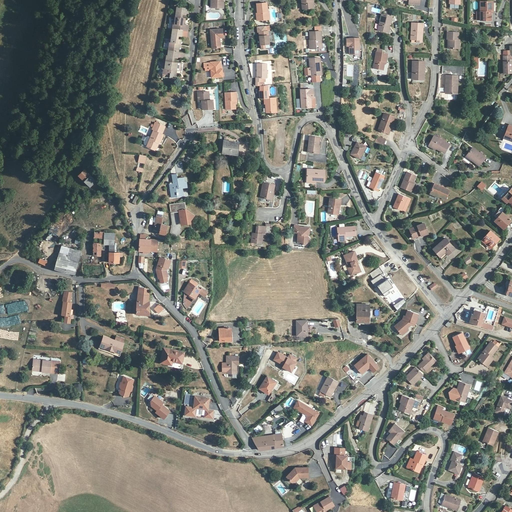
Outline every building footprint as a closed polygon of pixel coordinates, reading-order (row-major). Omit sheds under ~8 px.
[(314,1),(313,0),(301,0),(303,9),(312,8),(312,1),(314,1)] [(493,11),(493,1),(480,2),(481,21),(486,20),(491,20),(491,15),(491,11),(493,11)] [(268,11),(267,2),(257,3),(258,12),(259,12),(259,15),(256,15),(257,20),(270,19),(269,11),(268,11)] [(187,8),(177,7),(175,20),(174,19),(173,24),(175,24),(174,29),(173,29),(171,42),(170,42),(169,45),(171,45),(170,49),(169,49),(168,56),(167,56),(166,64),(162,63),(162,68),(164,68),(165,68),(164,74),(169,74),(169,77),(175,78),(176,70),(180,71),(181,63),(173,62),(174,57),(178,58),(179,47),(180,40),(177,40),(178,36),(182,36),(182,30),(187,31),(188,26),(184,25),(183,25),(184,18),(182,18),(182,14),(186,15),(187,8)] [(392,17),(382,15),(378,30),(387,32),(389,24),(390,25),(392,17)] [(423,23),(411,23),(411,40),(416,40),(420,40),(420,32),(422,32),(423,23)] [(266,32),(265,26),(257,27),(258,32),(259,32),(260,45),(261,45),(261,49),(265,49),(265,44),(269,44),(268,31),(266,32)] [(223,37),(222,29),(210,30),(212,48),(221,47),(220,43),(220,38),(223,37)] [(322,39),(321,36),(321,31),(310,32),(310,40),(309,40),(310,49),(321,48),(320,40),(322,39)] [(459,32),(447,32),(447,39),(448,39),(450,40),(450,49),(459,49),(460,40),(458,40),(459,32)] [(359,43),(347,42),(347,44),(350,44),(350,46),(350,54),(360,54),(360,49),(359,43)] [(381,53),(377,52),(374,68),(383,70),(384,64),(385,61),(386,62),(388,54),(381,53)] [(503,63),(504,73),(511,73),(511,62),(511,61),(511,55),(511,56),(509,56),(504,56),(503,63)] [(321,66),(320,58),(309,59),(311,76),(320,75),(319,66),(321,66)] [(220,67),(220,61),(210,62),(210,63),(204,63),(204,67),(205,67),(206,71),(211,70),(212,78),(223,76),(222,69),(221,69),(220,67)] [(424,61),(412,61),(412,80),(422,80),(422,71),(424,70),(424,61)] [(267,64),(257,63),(257,77),(256,77),(256,85),(262,85),(262,78),(267,78),(267,64)] [(457,75),(445,75),(445,85),(446,85),(446,93),(457,94),(457,75)] [(269,98),(268,90),(268,86),(260,87),(260,90),(259,90),(260,98),(264,98),(264,104),(266,104),(266,112),(277,112),(276,97),(269,98)] [(313,97),(313,89),(301,90),(302,105),(302,108),(311,107),(311,98),(313,97)] [(209,100),(209,91),(198,92),(198,101),(202,101),(202,109),(213,108),(213,100),(209,100)] [(236,100),(236,92),(225,93),(226,109),(235,109),(235,104),(235,100),(236,100)] [(394,116),(384,113),(378,130),(388,133),(394,116)] [(165,126),(156,122),(152,130),(154,131),(147,147),(155,150),(158,143),(160,143),(164,135),(162,134),(165,126)] [(320,137),(313,136),(310,136),(308,152),(318,153),(320,137)] [(386,140),(377,136),(375,143),(384,146),(386,140)] [(449,144),(433,136),(430,143),(432,148),(435,149),(437,149),(444,153),(449,144)] [(229,141),(224,140),(223,153),(236,154),(238,142),(229,141)] [(366,146),(357,142),(355,145),(355,147),(354,149),(351,154),(360,158),(366,146)] [(485,157),(472,147),(466,155),(472,159),(471,161),(479,166),(485,157)] [(183,162),(179,161),(172,171),(174,183),(170,183),(171,194),(177,193),(177,197),(183,196),(182,188),(183,188),(183,187),(187,186),(186,181),(185,181),(184,181),(183,177),(178,178),(177,174),(184,172),(183,162)] [(96,181),(84,169),(79,176),(81,178),(84,181),(90,187),(96,181)] [(325,170),(320,170),(308,169),(307,183),(316,183),(316,181),(325,181),(325,170)] [(384,175),(376,172),(369,187),(378,191),(384,175)] [(415,176),(407,172),(400,187),(411,192),(414,184),(412,183),(413,180),(415,176)] [(275,185),(263,182),(260,197),(270,199),(271,193),(273,193),(275,185)] [(486,186),(482,182),(477,186),(482,190),(486,186)] [(450,189),(435,183),(431,192),(440,196),(446,199),(450,189)] [(511,188),(502,199),(511,208),(511,207),(511,188)] [(398,194),(393,208),(406,213),(411,198),(398,194)] [(330,198),(329,206),(328,213),(337,214),(338,205),(340,205),(340,200),(330,198)] [(186,208),(185,202),(184,202),(170,204),(171,212),(171,213),(179,212),(181,222),(184,221),(185,224),(191,223),(190,220),(194,215),(186,209),(186,208)] [(501,213),(498,210),(494,216),(496,218),(494,221),(503,229),(511,220),(502,212),(501,213)] [(157,230),(160,231),(161,224),(162,220),(166,221),(167,216),(161,215),(161,217),(157,216),(154,230),(157,230)] [(428,233),(424,223),(409,229),(412,237),(420,234),(421,236),(428,233)] [(161,224),(160,231),(159,233),(166,234),(167,225),(161,224)] [(299,225),(294,225),(294,233),(298,233),(298,242),(302,243),(305,245),(310,240),(308,238),(308,235),(309,234),(309,227),(299,226),(299,225)] [(266,227),(257,226),(256,233),(252,233),(251,243),(261,244),(262,239),(262,234),(265,235),(266,227)] [(356,235),(355,226),(337,228),(339,241),(346,240),(345,236),(356,235)] [(499,238),(490,230),(482,240),(490,247),(499,238)] [(109,252),(115,252),(114,244),(114,233),(105,232),(94,232),(94,237),(105,238),(105,244),(109,245),(109,252)] [(145,235),(140,234),(139,251),(143,251),(147,251),(157,252),(157,248),(158,240),(145,239),(145,235)] [(455,248),(445,238),(433,249),(440,257),(445,252),(447,255),(455,248)] [(101,243),(93,243),(93,244),(93,250),(93,255),(100,256),(101,244),(101,243)] [(82,252),(71,248),(69,255),(60,252),(55,269),(66,273),(75,274),(82,252)] [(358,260),(354,251),(344,256),(348,265),(347,265),(351,276),(356,274),(356,272),(360,270),(358,265),(357,265),(355,261),(358,260)] [(123,253),(115,252),(109,252),(109,263),(118,263),(119,257),(122,257),(123,253)] [(170,260),(168,260),(163,259),(161,278),(168,277),(166,270),(167,268),(170,260)] [(380,267),(369,273),(373,280),(371,281),(380,297),(392,289),(383,273),(380,267)] [(198,284),(191,280),(184,291),(185,292),(184,304),(188,307),(194,297),(198,292),(199,293),(199,292),(201,289),(196,286),(198,284)] [(140,294),(149,295),(149,289),(139,287),(138,294),(140,294)] [(201,289),(199,292),(206,295),(208,291),(202,287),(201,289)] [(68,291),(64,291),(64,293),(62,301),(62,303),(64,304),(62,315),(65,316),(64,322),(70,323),(71,316),(70,316),(70,313),(71,309),(72,303),(69,302),(72,292),(68,291)] [(148,301),(149,295),(140,294),(138,294),(137,301),(137,313),(150,314),(149,302),(148,301)] [(369,304),(357,304),(357,322),(369,322),(369,304)] [(499,307),(494,325),(496,325),(497,325),(502,308),(499,307)] [(402,320),(395,327),(401,334),(408,327),(408,326),(410,325),(413,327),(414,324),(415,324),(419,314),(408,310),(405,316),(404,316),(402,320)] [(485,314),(474,311),(473,315),(471,315),(469,322),(481,325),(485,314)] [(511,319),(504,317),(502,324),(511,327),(511,319)] [(307,336),(307,320),(297,320),(297,325),(297,336),(307,336)] [(231,340),(230,328),(219,329),(220,341),(231,340)] [(469,348),(462,333),(452,337),(456,345),(458,344),(461,352),(469,348)] [(123,343),(104,337),(104,338),(101,345),(120,352),(123,343)] [(497,347),(490,342),(477,359),(484,364),(490,356),(497,347)] [(120,352),(101,345),(100,349),(118,355),(120,352)] [(184,352),(164,348),(161,362),(168,364),(168,366),(182,369),(183,364),(183,363),(182,363),(183,354),(184,352)] [(284,365),(282,367),(291,372),(297,362),(295,361),(297,358),(290,354),(288,357),(278,352),(274,360),(281,364),(282,362),(284,363),(284,365)] [(436,360),(428,352),(424,356),(425,358),(424,360),(419,364),(424,369),(426,370),(436,360)] [(354,366),(363,376),(370,369),(373,372),(378,367),(367,354),(354,366)] [(238,364),(238,356),(227,356),(227,362),(222,362),(222,372),(227,372),(227,373),(232,373),(232,371),(236,371),(236,365),(238,364)] [(493,358),(490,356),(484,364),(487,366),(493,358)] [(60,359),(51,358),(51,361),(33,359),(32,369),(41,370),(41,371),(45,372),(50,372),(51,371),(59,372),(60,359)] [(423,374),(415,367),(405,378),(412,385),(423,374)] [(276,382),(267,376),(259,388),(268,394),(271,390),(272,387),(276,382)] [(118,396),(131,398),(134,379),(122,377),(118,396)] [(338,382),(328,377),(321,391),(325,393),(330,396),(333,390),(334,391),(338,382)] [(470,385),(460,382),(457,389),(453,388),(452,390),(449,392),(450,398),(455,400),(456,398),(464,401),(470,385)] [(272,393),(268,401),(272,403),(277,396),(272,393)] [(414,399),(405,396),(402,395),(400,402),(401,403),(398,410),(409,414),(411,406),(416,408),(419,401),(414,399)] [(163,403),(154,396),(150,401),(151,405),(157,410),(156,412),(164,418),(170,411),(162,405),(163,403)] [(210,398),(195,396),(194,407),(185,406),(183,417),(214,421),(214,418),(213,418),(214,410),(208,409),(210,398)] [(511,401),(511,400),(501,396),(495,412),(503,415),(506,407),(509,408),(511,401)] [(298,400),(294,407),(304,414),(302,417),(305,419),(304,421),(311,425),(319,413),(298,400)] [(442,410),(437,409),(434,417),(442,420),(441,421),(450,424),(454,414),(442,410)] [(373,415),(364,412),(363,416),(360,415),(358,421),(361,421),(360,424),(359,428),(367,431),(373,415)] [(285,431),(290,438),(301,431),(293,420),(286,425),(288,429),(285,431)] [(404,432),(394,424),(388,431),(390,433),(386,439),(393,445),(404,432)] [(498,431),(489,428),(483,441),(487,443),(492,445),(498,431)] [(284,446),(282,434),(273,435),(252,438),(254,443),(258,448),(259,450),(284,446)] [(335,434),(334,444),(342,445),(343,435),(335,434)] [(345,448),(335,447),(334,455),(333,460),(336,460),(336,465),(336,467),(337,467),(336,471),(341,471),(341,468),(351,468),(351,456),(346,456),(346,455),(344,455),(345,448)] [(427,455),(417,451),(413,459),(410,458),(408,463),(410,464),(408,468),(419,472),(421,466),(419,465),(420,462),(423,464),(427,455)] [(462,455),(454,451),(450,460),(452,461),(448,470),(458,474),(462,465),(459,464),(462,455)] [(308,477),(308,467),(297,468),(297,469),(295,470),(294,469),(286,477),(292,482),(296,481),(300,477),(308,477)] [(484,477),(473,473),(468,487),(478,491),(484,477)] [(405,484),(394,482),(391,498),(401,500),(402,493),(403,493),(405,484)] [(340,489),(344,495),(350,492),(346,485),(340,489)] [(460,500),(445,495),(442,504),(448,506),(448,507),(457,510),(460,500)] [(333,505),(328,497),(313,505),(316,511),(324,511),(323,509),(324,508),(326,509),(333,505)]
